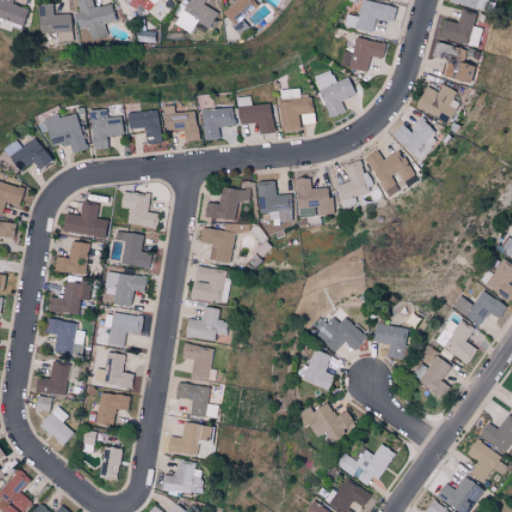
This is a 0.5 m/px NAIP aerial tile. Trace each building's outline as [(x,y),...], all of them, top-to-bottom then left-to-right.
[(1,0),(0,3),(0,17),(25,26),(31,10),(16,4),(17,0),(1,0)] [(81,0),(80,0),(83,12),(78,13),(82,28),(89,27),(92,40),(108,36),(105,23),(119,20),(115,3),(97,8),(95,0),(81,0)] [(126,0),(143,16),(159,0),(126,0)] [(201,22),(212,29),(221,13),(207,5),(209,0),(192,0),(178,24),(194,33),(201,22)] [(261,7),(255,0),(236,0),(239,2),(225,12),(235,26),(261,7)] [(350,27),(377,32),(380,18),(398,21),(401,7),(368,0),(367,0),(364,17),(352,15),(350,27)] [(450,0),(450,2),(488,9),(490,0),(450,0)] [(58,33),(58,42),(75,41),(73,14),(56,14),(56,4),(41,4),(42,33),(58,33)] [(477,14),(462,10),(458,24),(443,19),(438,37),(468,45),(477,14)] [(344,65),(370,72),(374,56),(386,59),(390,45),(360,36),(356,54),(348,51),(344,65)] [(467,50),(435,41),(431,56),(448,60),(444,76),(470,83),(475,66),(463,63),(467,50)] [(344,100),(359,95),(353,77),(339,82),(334,70),(319,76),(334,117),(349,112),(344,100)] [(454,99),(458,91),(443,85),(440,92),(426,86),(416,108),(451,123),(460,102),(454,99)] [(287,90),(287,100),(284,100),(286,131),(305,130),(305,124),(319,123),(317,97),(306,98),(305,88),(287,90)] [(245,124),(263,123),(263,133),(277,133),(277,104),(256,105),(256,97),(244,97),(245,124)] [(203,112),(182,113),(181,106),(170,106),(171,131),(189,130),(190,141),(204,140),(203,112)] [(240,126),(239,108),(207,110),(208,140),(225,139),(224,127),(240,126)] [(112,117),(111,109),(95,110),(97,149),(112,149),(112,136),(128,135),(127,117),(112,117)] [(150,128),(150,137),(166,136),(165,111),(132,113),(133,129),(150,128)] [(91,149),(81,113),(64,118),(63,115),(49,119),(58,148),(73,143),(76,154),(91,149)] [(409,130),(402,124),(392,135),(420,161),(441,138),(420,118),(409,130)] [(26,171),(39,160),(48,171),(59,162),(40,137),(15,158),(26,171)] [(391,197),(404,191),(396,176),(402,173),(409,187),(419,181),(401,149),(383,159),(379,152),(369,157),(391,197)] [(348,166),(353,181),(339,186),(347,208),(360,204),(358,197),(375,191),(364,160),(348,166)] [(314,189),(313,178),(299,179),(303,218),(321,216),(336,214),(334,187),(314,189)] [(10,202),(23,206),(28,189),(0,180),(0,214),(6,216),(10,202)] [(278,182),(260,182),(262,213),(273,213),(273,222),(295,221),(294,195),(278,195),(278,182)] [(253,189),(223,188),(222,203),(209,203),(209,218),(239,219),(239,202),(252,202),(253,189)] [(133,207),(131,224),(160,228),(163,214),(151,212),(154,195),(129,192),(127,206),(133,207)] [(113,221),(99,218),(101,205),(85,202),(83,216),(69,214),(66,230),(109,239),(113,221)] [(20,223),(0,220),(0,238),(0,236),(18,238),(20,223)] [(205,228),(204,243),(214,244),(213,261),(234,262),(237,233),(251,234),(251,225),(226,223),(226,230),(205,228)] [(511,228),(499,249),(511,256),(511,228)] [(124,263),(154,269),(157,254),(144,252),(147,236),(120,230),(118,240),(128,242),(124,263)] [(72,258),(59,257),(58,272),(89,274),(91,243),(73,242),(72,258)] [(487,270),(480,281),(509,300),(511,296),(511,285),(507,283),(511,275),(511,264),(503,258),(493,273),(487,270)] [(234,272),(199,266),(194,298),(229,304),(234,272)] [(137,291),(148,292),(150,278),(108,272),(105,294),(116,296),(115,304),(134,306),(137,291)] [(51,312),(82,313),(83,283),(67,282),(66,298),(52,298),(51,312)] [(506,303),(479,292),(474,305),(458,298),(453,312),(482,324),(487,312),(500,318),(506,303)] [(192,319),(190,337),(220,341),(221,334),(232,335),(234,323),(221,321),(223,309),(207,307),(205,321),(192,319)] [(107,313),(105,327),(112,328),(110,344),(127,346),(129,333),(142,335),(145,318),(107,313)] [(338,351),(346,341),(358,350),(369,337),(348,319),(343,325),(334,318),(328,324),(323,319),(314,331),(338,351)] [(83,358),(87,331),(78,330),(79,323),(53,319),(51,334),(59,335),(56,354),(83,358)] [(465,342),(472,328),(458,321),(456,324),(448,320),(435,344),(469,362),(477,348),(465,342)] [(390,356),(404,360),(411,330),(379,322),(375,341),(392,345),(390,356)] [(213,379),(217,348),(186,345),(185,359),(196,360),(194,377),(213,379)] [(331,391),(337,377),(326,372),(333,357),(314,348),(300,377),(331,391)] [(106,370),(100,369),(98,380),(135,389),(138,375),(124,372),(128,356),(110,352),(106,370)] [(428,368),(421,363),(411,378),(442,399),(450,387),(441,381),(451,366),(436,356),(428,368)] [(68,395),(72,365),(54,363),(52,379),(40,378),(39,392),(68,395)] [(223,405),(211,404),(214,388),(181,383),(179,398),(195,400),(193,415),(221,419),(223,405)] [(100,425),(117,425),(118,409),(133,410),(134,395),(101,394),(100,425)] [(53,412),(55,399),(40,396),(38,410),(53,412)] [(299,413),(306,427),(312,424),(318,437),(327,432),(331,440),(359,427),(351,411),(337,417),(331,403),(314,411),(312,407),(299,413)] [(78,434),(65,423),(70,417),(59,407),(42,426),(66,447),(78,434)] [(497,429),(487,422),(478,435),(504,453),(511,441),(511,418),(506,414),(497,429)] [(200,456),(202,439),(218,441),(220,426),(187,422),(185,438),(173,437),(171,452),(200,456)] [(84,443),(97,445),(99,433),(86,430),(84,443)] [(483,483),(491,470),(501,476),(507,466),(498,461),(502,456),(474,440),(466,454),(477,461),(469,475),(483,483)] [(365,450),(357,462),(352,459),(344,470),(369,487),(376,477),(380,480),(397,454),(382,443),(374,455),(365,450)] [(104,479),(123,479),(124,448),(105,448),(104,479)] [(0,458),(0,482),(10,478),(0,458)] [(197,461),(179,460),(178,476),(166,475),(164,490),(204,493),(206,478),(195,477),(197,461)] [(32,481),(18,472),(2,497),(6,499),(0,507),(0,508),(6,511),(28,511),(35,502),(23,494),(32,481)] [(455,489),(443,483),(435,498),(461,511),(470,511),(483,489),(462,477),(455,489)] [(337,493),(332,490),(325,500),(343,511),(345,511),(354,501),(364,508),(372,495),(347,478),(337,493)] [(329,511),(314,501),(307,511),(329,511)] [(189,511),(190,511),(177,502),(170,511),(166,511),(157,506),(153,511),(189,511)] [(448,511),(435,502),(427,511),(448,511)]
